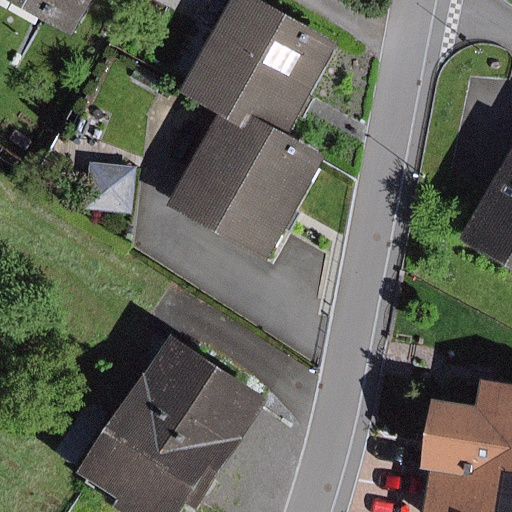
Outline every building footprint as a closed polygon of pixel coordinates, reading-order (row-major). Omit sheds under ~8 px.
[(86,0),(5,0),(67,34),(86,0)] [(251,0),(233,0),(182,91),(225,115),(245,127),(250,118),(284,137),(305,100),(335,47),(251,0)] [(266,261),(324,160),(284,137),(250,118),(245,127),(225,115),(172,207),(266,261)] [(137,215),(142,167),(96,163),(91,210),(137,215)] [(511,176),(475,241),(511,262),(511,176)] [(276,400),(182,338),(90,475),(130,501),(125,508),(131,511),(189,511),(195,503),(204,509),(276,400)] [(491,408),(448,401),(436,470),(442,471),(435,511),(511,511),(511,383),(496,381),(491,408)] [(48,511),(53,507),(35,494),(21,511),(48,511)]
